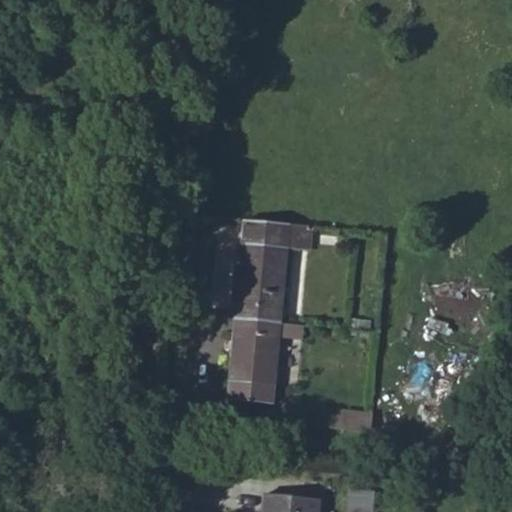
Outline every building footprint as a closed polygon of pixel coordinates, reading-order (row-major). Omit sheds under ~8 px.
[(235,300),(234,316),(280,319),(290,219),(280,218),(243,215),(239,257),(233,257),(229,300),(235,300)] [(280,319),(234,316),(228,397),(273,400),(279,333),(280,319)] [(280,319),(279,333),(301,334),(301,321),(280,319)] [(351,477),(347,511),(373,511),(376,480),(351,477)] [(261,511),(319,511),(321,498),(263,494),(261,511)]
